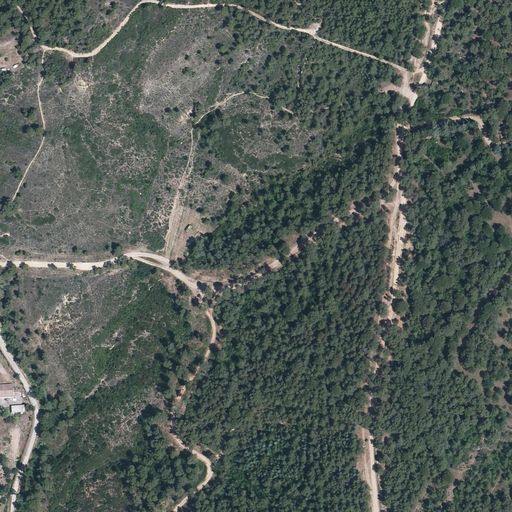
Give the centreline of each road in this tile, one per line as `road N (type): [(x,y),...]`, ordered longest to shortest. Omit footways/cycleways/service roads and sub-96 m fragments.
road 1 (track): [(376,511),(371,424),(402,228),(401,130),(446,0)]
road 2 (track): [(13,0),(39,44),(78,56),(103,47),(134,10),(155,2),(243,9),(405,70),(425,70)]
road 3 (track): [(198,288),(211,340),(172,419),(184,447),(210,469),(173,511)]
road 4 (track): [(401,175),(252,279),(198,288)]
road 5 (track): [(0,265),(94,266),(141,254),(198,288)]
road 6 (track): [(412,99),(434,124),(470,118),(485,139),(511,141)]
